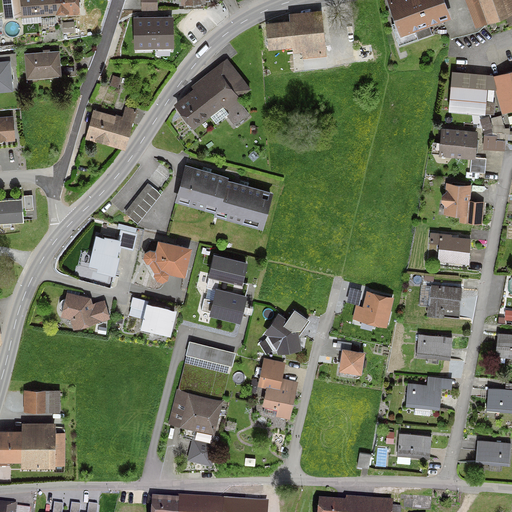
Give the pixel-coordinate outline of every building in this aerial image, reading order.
[(2,0),(5,19),(22,17),(20,0),(2,0)] [(20,0),(22,17),(22,18),(56,16),(56,17),(80,15),(79,0),(20,0)] [(156,9),(155,0),(140,0),(141,9),(156,9)] [(388,0),(389,1),(396,22),(390,24),(398,45),(412,40),(408,30),(447,16),(441,0),(388,0)] [(488,22),(480,0),(465,0),(476,27),(488,22)] [(508,13),(503,0),(480,0),(488,22),(509,14),(508,13)] [(319,13),(319,20),(267,25),(269,46),(300,43),(301,56),(324,53),(320,13),(319,13)] [(172,20),(135,21),(136,48),(173,47),(172,20)] [(58,75),(56,53),(25,55),(27,78),(58,75)] [(196,92),(176,107),(190,125),(206,112),(209,115),(221,105),(226,111),(224,113),(230,121),(244,109),(239,103),(242,102),(238,97),(248,89),(226,61),(215,70),(219,74),(196,92)] [(0,88),(12,87),(9,62),(0,62),(0,88)] [(511,71),(492,77),(502,112),(511,108),(511,71)] [(116,87),(119,77),(112,76),(109,85),(116,87)] [(484,104),(485,88),(450,85),(448,110),(483,114),(483,113),(492,114),(493,105),(484,104)] [(108,139),(125,143),(130,122),(135,111),(124,108),(121,120),(95,113),(96,109),(94,109),(86,136),(107,142),(108,139)] [(11,122),(10,118),(0,118),(0,141),(1,142),(3,139),(12,138),(11,122)] [(481,120),(484,129),(490,127),(487,118),(481,120)] [(475,133),(442,130),(439,154),(470,157),(472,157),(475,133)] [(485,158),(472,157),(470,157),(469,172),(484,173),(485,158)] [(205,204),(216,207),(223,181),(224,178),(186,167),(178,196),(189,199),(188,202),(204,207),(205,204)] [(269,194),(223,181),(216,207),(215,210),(226,213),(225,216),(241,220),(242,217),(261,223),(269,194)] [(160,193),(157,191),(148,184),(125,214),(136,223),(160,193)] [(460,213),(460,221),(479,223),(481,203),(466,201),(468,187),(447,185),(446,192),(442,195),(441,201),(445,205),(444,212),(460,213)] [(27,194),(28,208),(35,207),(34,194),(27,194)] [(0,199),(0,221),(26,219),(24,198),(0,199)] [(117,246),(131,249),(135,234),(120,231),(118,241),(105,238),(104,239),(96,237),(89,264),(98,266),(97,269),(113,273),(116,257),(114,257),(117,246)] [(467,259),(468,249),(469,239),(439,236),(439,234),(430,233),(429,242),(438,243),(436,266),(467,269),(467,259)] [(155,274),(157,278),(161,279),(165,277),(166,273),(170,270),(182,273),(186,259),(185,257),(186,256),(187,252),(185,249),(182,248),(180,249),(178,247),(158,242),(157,249),(153,251),(149,250),(145,253),(144,257),(146,261),(151,262),(154,260),(159,268),(156,270),(155,274)] [(241,283),(246,264),(215,257),(211,276),(241,283)] [(428,306),(427,315),(458,318),(460,289),(430,286),(428,306)] [(240,321),(245,298),(218,291),(212,314),(240,321)] [(393,299),(368,293),(364,309),(357,307),(354,320),(386,327),(393,299)] [(94,319),(88,299),(67,294),(62,315),(71,317),(74,327),(94,321),(94,319)] [(177,311),(178,307),(136,296),(132,313),(147,316),(145,327),(171,333),(177,311)] [(278,349),(279,351),(297,348),(294,331),(297,331),(306,318),(294,310),(285,322),(277,316),(266,332),(268,333),(265,338),(272,350),(278,349)] [(511,335),(497,334),(495,356),(511,357),(511,335)] [(440,357),(440,358),(449,359),(451,338),(417,335),(415,356),(424,357),(425,356),(440,357)] [(238,352),(192,340),(189,354),(234,365),(238,352)] [(342,349),(339,369),(359,372),(362,352),(342,349)] [(264,360),(263,368),(280,372),(282,364),(264,360)] [(221,400),(228,373),(184,362),(177,389),(221,400)] [(292,391),(276,387),(280,372),(263,368),(259,384),(268,386),(262,413),(275,416),(276,413),(287,416),(292,391)] [(429,407),(438,408),(440,387),(406,384),(404,405),(414,406),(414,405),(429,406),(429,407)] [(511,412),(511,390),(487,388),(485,410),(486,410),(486,408),(498,409),(498,411),(511,412)] [(45,391),(25,391),(25,411),(58,411),(58,391),(45,391)] [(196,428),(194,438),(209,442),(219,402),(189,394),(181,424),(196,428)] [(53,451),(53,440),(53,429),(52,429),(52,433),(0,432),(0,457),(21,458),(21,467),(61,466),(61,452),(53,451)] [(408,456),(428,458),(430,437),(398,434),(396,455),(397,455),(397,454),(409,455),(408,456)] [(209,444),(194,440),(190,456),(205,459),(209,444)] [(495,442),(476,441),(474,462),(486,463),(485,469),(496,470),(497,464),(508,465),(510,443),(500,443),(500,441),(496,441),(495,442)] [(356,466),(361,467),(367,468),(369,454),(358,453),(356,466)] [(153,502),(152,502),(151,511),(221,511),(221,508),(153,502)] [(390,511),(391,503),(390,503),(389,509),(320,504),(319,511),(390,511)]
